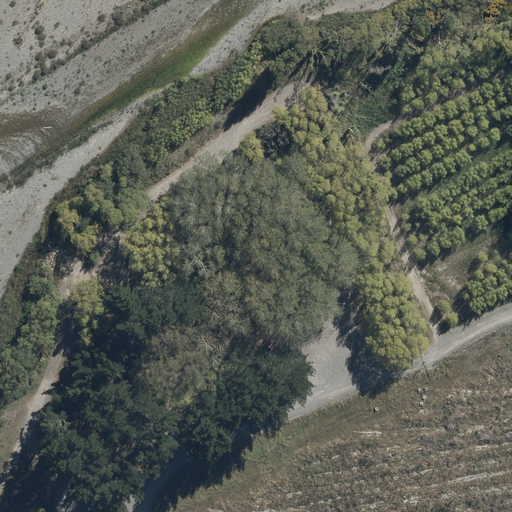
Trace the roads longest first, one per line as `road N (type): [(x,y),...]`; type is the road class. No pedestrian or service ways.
road 1 (track): [(0,475),(62,353),(62,282),(154,176),(206,130)]
road 2 (unclassified): [(149,487),(169,465),(333,380),(511,319)]
road 3 (track): [(333,380),(348,279),(316,209),(268,144),(235,118),(206,130)]
